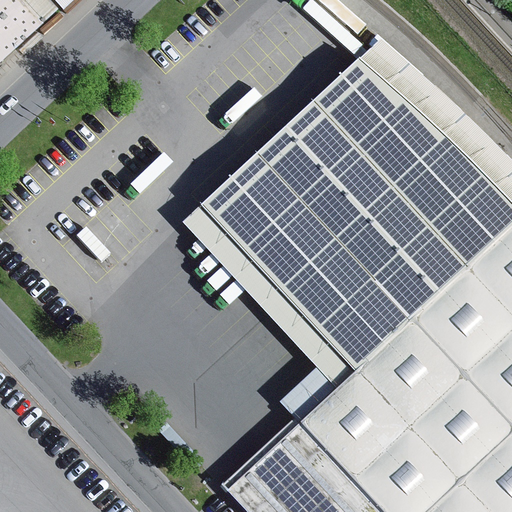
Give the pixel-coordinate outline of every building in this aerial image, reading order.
[(0,0),(0,57),(52,10),(42,0),(0,0)] [(49,0),(59,10),(69,0),(49,0)] [(511,163),(489,140),(464,116),(435,89),(408,66),(376,38),(351,62),(423,120),(469,163),(511,208),(511,163)] [(355,375),(511,225),(511,208),(469,163),(423,120),(351,62),(194,206),(355,375)] [(355,375),(194,206),(175,224),(313,369),(276,403),(299,428),(355,375)] [(377,511),(511,511),(511,225),(355,375),(299,428),(377,511)] [(377,511),(299,428),(228,492),(246,511),(377,511)]
